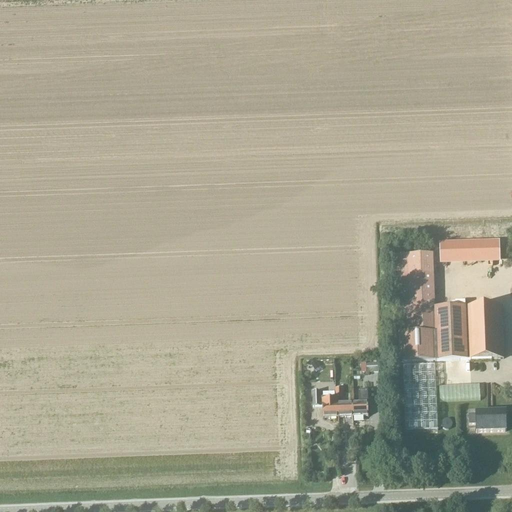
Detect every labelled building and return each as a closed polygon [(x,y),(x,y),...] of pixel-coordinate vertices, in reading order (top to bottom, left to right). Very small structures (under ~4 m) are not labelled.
[(395,276),(399,363),(502,359),(501,307),(433,309),(432,275),(431,255),(395,256),(395,276)] [(455,280),(456,289),(464,288),(464,280),(455,280)] [(365,364),(365,373),(378,373),(377,364),(365,364)] [(434,367),(402,368),(404,433),(436,431),(434,367)] [(367,417),(367,404),(368,404),(367,391),(359,391),(359,405),(352,405),(352,418),(367,417)] [(336,400),(335,400),(319,400),(319,392),(311,393),(312,408),(321,408),(322,419),(337,418),(337,406),(336,400)] [(337,418),(352,418),(352,405),(337,406),(337,418)] [(505,432),(504,413),(475,414),(475,415),(468,415),(468,425),(475,425),(475,433),(505,432)] [(449,420),(446,420),(444,421),(442,422),(441,424),(442,427),(443,429),(444,430),(447,431),(449,430),(451,429),(452,427),(452,424),(451,422),(449,420)]
